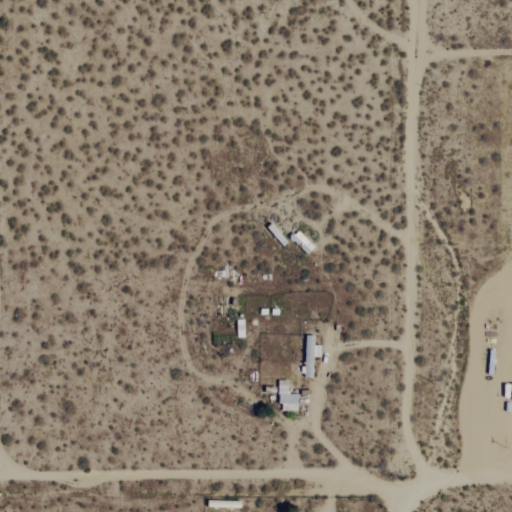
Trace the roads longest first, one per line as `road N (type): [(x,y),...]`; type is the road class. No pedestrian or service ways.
road 1 (residential): [(408,511),(414,0)]
road 2 (track): [(297,429),(188,362),(185,278),(204,237),(233,210),(317,187),(412,241)]
road 3 (residential): [(0,474),(409,475)]
road 4 (track): [(354,475),(316,429),(328,355),(361,344),(411,345)]
